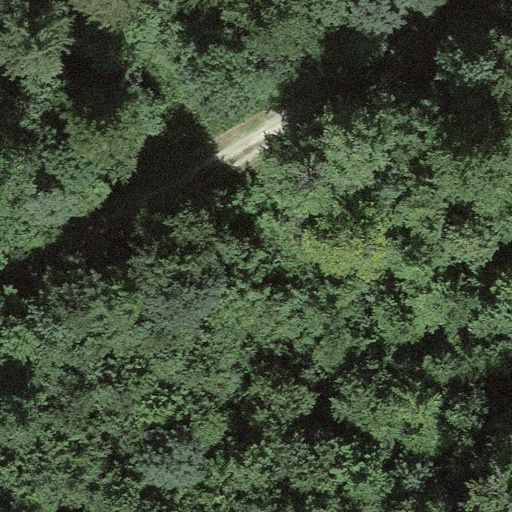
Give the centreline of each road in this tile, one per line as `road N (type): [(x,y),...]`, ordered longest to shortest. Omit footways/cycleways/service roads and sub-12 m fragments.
road 1 (track): [(491,0),(237,160),(0,294)]
road 2 (track): [(156,511),(237,160)]
